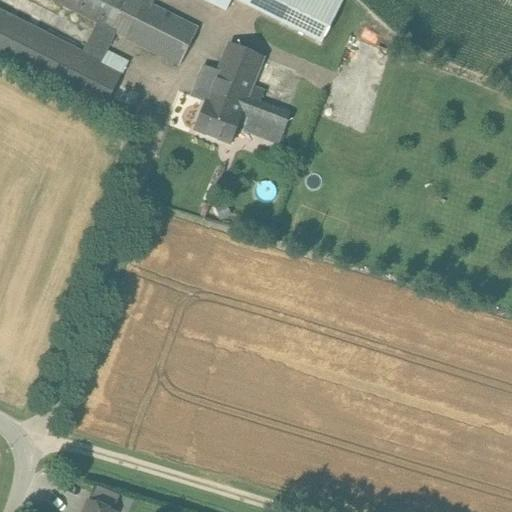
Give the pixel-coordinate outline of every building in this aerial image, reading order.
[(343,2),(339,0),(50,0),(96,23),(82,50),(0,8),(0,61),(103,113),(118,83),(129,61),(108,50),(115,35),(121,38),(179,68),(198,27),(153,4),(154,0),(202,0),(226,12),(232,1),(321,46),(343,2)] [(202,66),(190,96),(206,102),(195,131),(231,145),(237,130),(240,122),(246,124),(243,132),(280,147),(292,116),(259,103),(264,91),(254,87),(266,57),(232,44),(221,74),(202,66)] [(229,194),(229,193),(235,181),(222,175),(217,188),(229,194)] [(220,221),(231,216),(226,204),(215,209),(220,221)] [(113,511),(88,501),(83,511),(113,511)]
